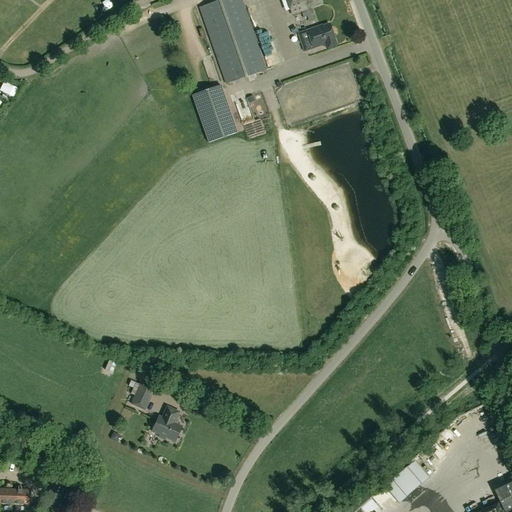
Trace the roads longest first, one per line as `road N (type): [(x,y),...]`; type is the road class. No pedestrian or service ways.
road 1 (unclassified): [(225,511),(253,456),(389,301),(436,229)]
road 2 (unclassified): [(436,229),(357,0)]
road 3 (unclassified): [(511,387),(459,250),(436,229)]
